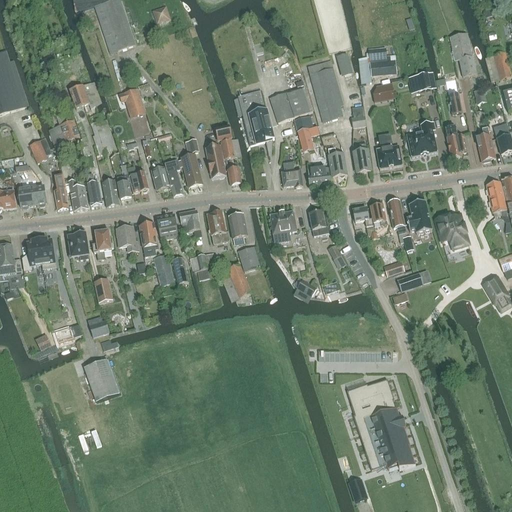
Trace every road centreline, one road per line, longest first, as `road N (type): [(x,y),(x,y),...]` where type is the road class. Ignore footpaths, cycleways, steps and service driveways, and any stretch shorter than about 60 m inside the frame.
road 1 (tertiary): [(0,230),(339,195)]
road 2 (unclassified): [(459,511),(402,337),(342,222),(339,195)]
road 3 (track): [(213,202),(194,132),(128,54)]
road 4 (tertiary): [(339,195),(511,172)]
